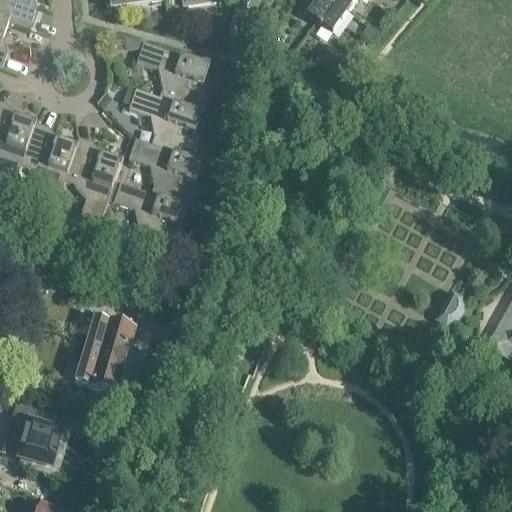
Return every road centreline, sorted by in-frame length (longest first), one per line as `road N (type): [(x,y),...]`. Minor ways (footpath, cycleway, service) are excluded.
road 1 (residential): [(102,511),(196,349),(228,253),(256,0)]
road 2 (residential): [(43,91),(53,103),(77,108),(99,90),(98,64),(67,48)]
